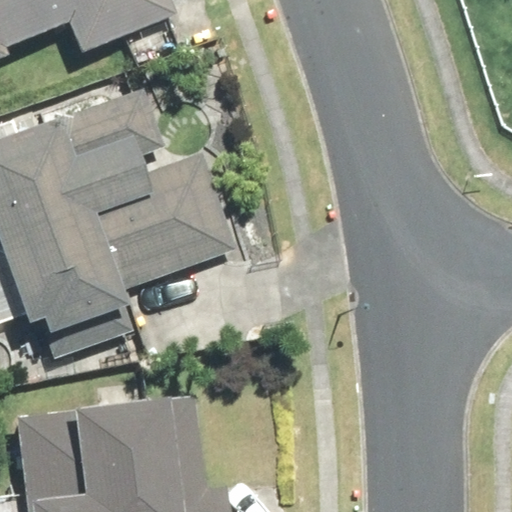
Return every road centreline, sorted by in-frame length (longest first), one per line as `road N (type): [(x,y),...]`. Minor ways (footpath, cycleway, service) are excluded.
road 1 (residential): [(345,0),(408,295)]
road 2 (residential): [(408,295),(422,511)]
